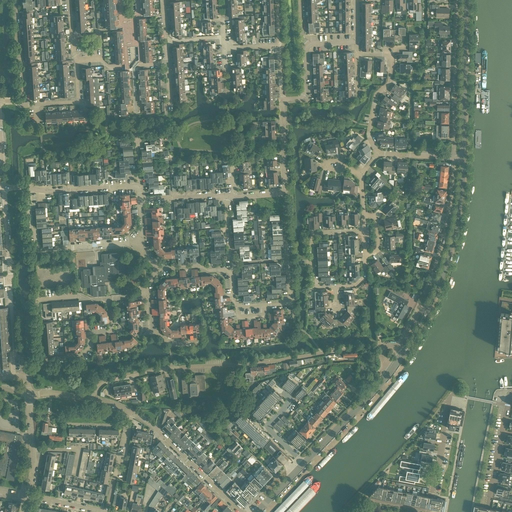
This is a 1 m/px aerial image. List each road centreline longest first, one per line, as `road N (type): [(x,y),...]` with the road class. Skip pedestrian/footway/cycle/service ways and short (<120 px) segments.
road 1 (residential): [(92,399),(101,383),(144,372),(385,344)]
road 2 (residential): [(137,248),(36,246),(29,188)]
road 3 (residential): [(462,157),(465,0)]
road 4 (residential): [(456,0),(453,157)]
road 5 (residential): [(241,511),(131,412)]
road 6 (residential): [(234,197),(286,190),(282,98)]
road 7 (residential): [(453,157),(447,220),(430,275),(438,286)]
road 8 (residential): [(438,286),(462,157)]
road 9 (residential): [(42,359),(38,299),(109,299)]
road 10 (unclassified): [(303,464),(390,368)]
road 11 (residential): [(427,511),(450,393)]
